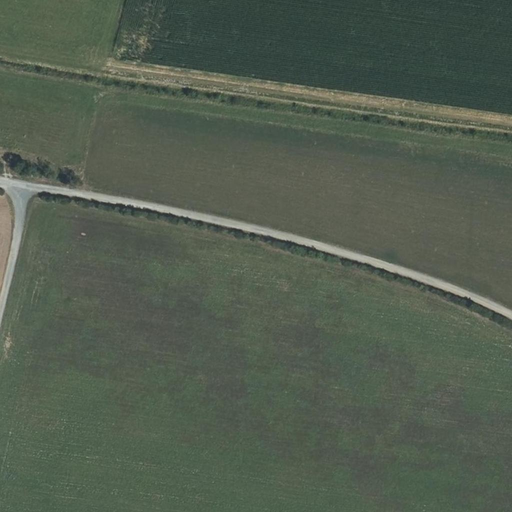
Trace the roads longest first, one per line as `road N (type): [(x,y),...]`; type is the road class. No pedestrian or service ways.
road 1 (track): [(0,182),(244,227),(441,284),(511,316)]
road 2 (track): [(110,70),(511,123)]
road 3 (track): [(0,313),(25,186)]
